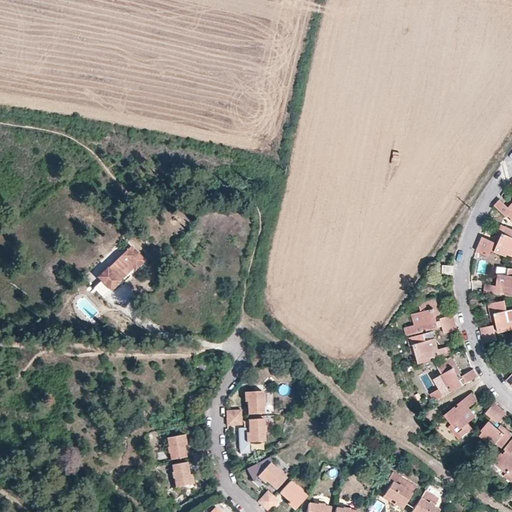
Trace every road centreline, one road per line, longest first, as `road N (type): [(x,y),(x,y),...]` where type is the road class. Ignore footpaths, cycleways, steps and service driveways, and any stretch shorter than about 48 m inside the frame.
road 1 (residential): [(511,170),(472,227),(462,280),(470,337),(511,405)]
road 2 (track): [(0,349),(157,361),(214,348),(239,366)]
road 3 (residential): [(251,353),(217,400),(216,451),(226,484),(252,511)]
